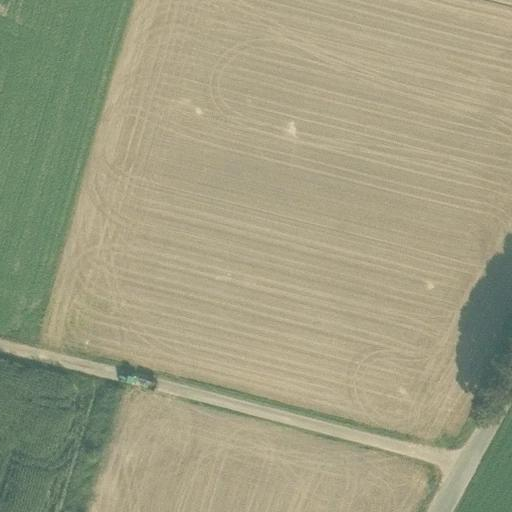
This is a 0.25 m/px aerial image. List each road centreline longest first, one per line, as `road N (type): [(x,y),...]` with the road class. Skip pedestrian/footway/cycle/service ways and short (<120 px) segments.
road 1 (track): [(468,466),(0,346)]
road 2 (tertiary): [(444,511),(511,387)]
